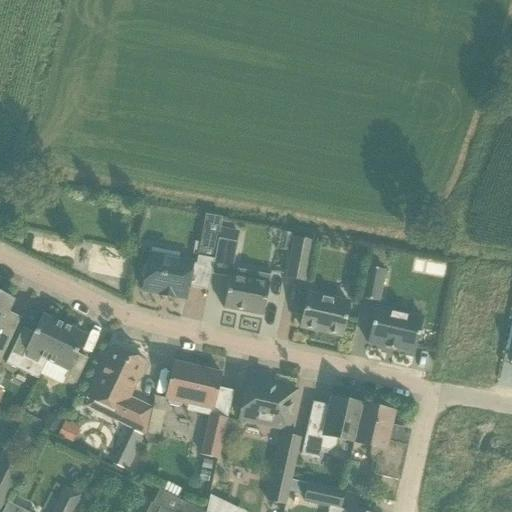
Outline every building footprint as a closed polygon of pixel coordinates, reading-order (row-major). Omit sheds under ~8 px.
[(228,279),(222,310),(262,317),(270,277),(269,277),(267,285),(242,280),(244,272),(232,270),(237,244),(218,240),(213,260),(214,260),(210,276),(228,279)] [(292,240),(284,281),(304,284),(312,243),(292,240)] [(207,292),(210,276),(213,260),(196,256),(195,263),(148,254),(141,291),(159,295),(159,296),(173,299),(173,297),(185,300),(187,288),(191,288),(191,289),(207,292)] [(464,265),(460,289),(495,295),(499,272),(464,265)] [(359,299),(378,303),(385,271),(365,267),(359,299)] [(0,360),(8,344),(1,341),(0,340),(0,325),(6,312),(11,302),(1,297),(2,295),(0,293),(0,360)] [(340,338),(348,304),(307,295),(299,329),(340,338)] [(413,354),(421,319),(375,309),(367,344),(385,348),(385,349),(395,351),(395,350),(413,354)] [(22,329),(5,364),(37,379),(46,362),(63,326),(41,316),(33,334),(22,329)] [(63,326),(46,362),(67,373),(63,380),(75,385),(87,360),(76,355),(85,337),(63,326)] [(96,413),(144,436),(150,410),(128,399),(145,364),(142,362),(143,360),(131,354),(130,357),(111,348),(87,399),(100,405),(96,413)] [(212,411),(221,375),(172,364),(164,400),(167,400),(166,404),(168,407),(178,409),(180,406),(181,404),(187,405),(212,411)] [(287,432),(296,392),(273,387),(273,389),(247,383),(238,421),(287,432)] [(336,440),(353,444),(361,407),(330,400),(325,424),(308,420),(300,456),(318,460),(320,450),(328,452),(335,448),(336,440)] [(361,407),(353,444),(370,448),(368,455),(371,463),(375,464),(373,476),(399,482),(407,447),(386,442),(393,414),(361,407)] [(225,423),(226,420),(209,416),(200,456),(217,460),(225,423)] [(40,434),(54,441),(63,424),(48,417),(40,434)] [(56,441),(70,447),(78,429),(64,422),(56,441)] [(19,423),(19,425),(10,443),(27,451),(36,432),(19,423)] [(267,502),(284,507),(287,493),(290,482),(299,440),(282,436),(267,502)] [(212,464),(203,462),(202,466),(202,468),(211,470),(211,467),(212,464)] [(361,482),(355,481),(359,464),(349,462),(342,492),(373,498),(374,494),(359,491),(361,482)] [(0,505),(16,471),(1,463),(0,465),(0,505)] [(303,497),(306,485),(290,482),(287,493),(303,497)] [(342,493),(306,485),(303,497),(302,503),(327,509),(338,511),(338,510),(342,493)] [(159,509),(157,511),(179,511),(184,504),(177,500),(162,493),(158,491),(151,505),(159,509)] [(71,494),(65,508),(57,504),(53,511),(71,511),(78,498),(71,494)] [(209,497),(205,511),(224,511),(228,506),(209,497)] [(24,511),(7,503),(2,511),(24,511)]
